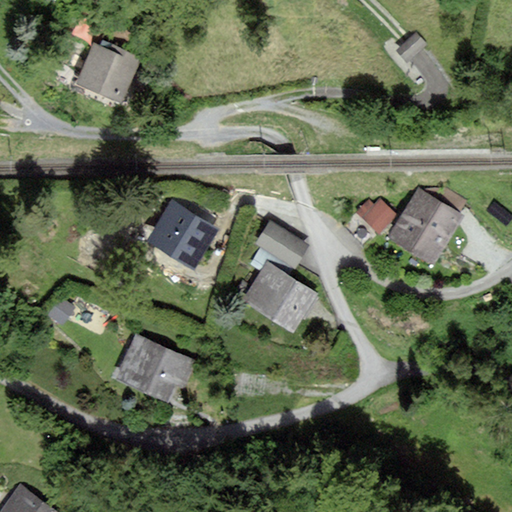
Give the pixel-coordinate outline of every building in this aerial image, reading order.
[(95,46),(80,82),(123,100),(138,64),(95,46)] [(460,207),(469,195),(441,175),(432,187),(460,207)] [(394,236),(438,266),(469,220),(425,191),(394,236)] [(383,201),(367,216),(381,232),(398,216),(383,201)] [(174,205),(150,243),(194,270),(218,232),(174,205)] [(271,222),(257,245),(297,268),(310,245),(271,222)] [(270,265),(248,303),(299,332),(320,293),(270,265)] [(137,337),(118,379),(175,404),(194,363),(137,337)] [(59,511),(22,485),(2,511),(59,511)]
